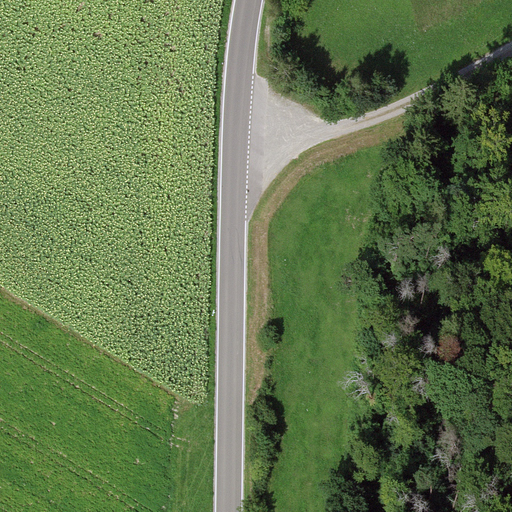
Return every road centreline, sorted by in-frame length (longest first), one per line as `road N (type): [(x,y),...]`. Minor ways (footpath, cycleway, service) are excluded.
road 1 (tertiary): [(250,0),(236,138),(230,511)]
road 2 (track): [(511,53),(391,115),(325,133),(236,138)]
